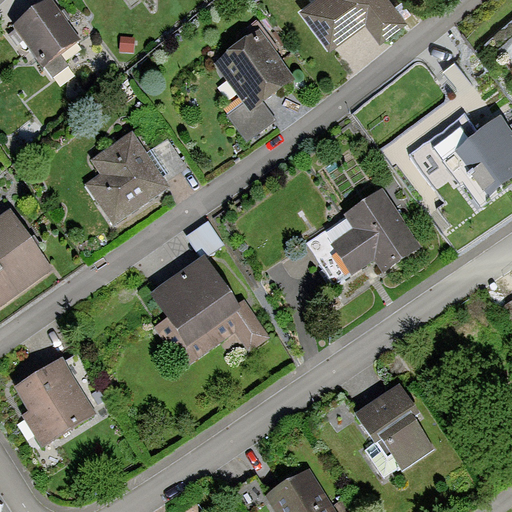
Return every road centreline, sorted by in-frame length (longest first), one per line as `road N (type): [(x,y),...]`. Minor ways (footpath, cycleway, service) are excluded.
road 1 (residential): [(0,342),(337,105),(468,0)]
road 2 (residential): [(123,511),(511,250)]
